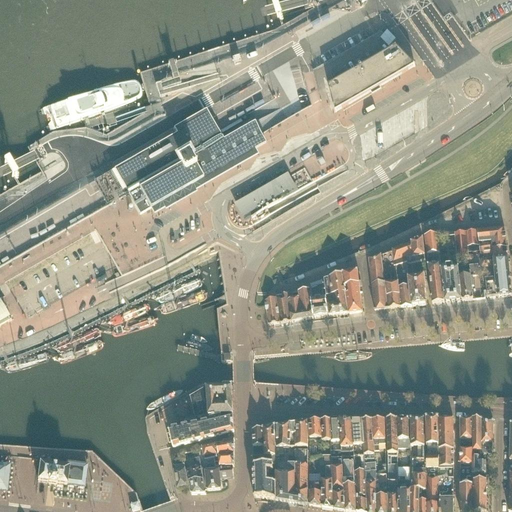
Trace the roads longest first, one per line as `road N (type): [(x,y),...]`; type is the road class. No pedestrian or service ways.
road 1 (secondary): [(511,79),(459,125),(298,222)]
road 2 (residential): [(244,411),(500,413)]
road 3 (secondary): [(298,222),(412,169),(511,95)]
road 4 (residential): [(510,222),(427,230),(362,259)]
road 5 (residential): [(370,326),(511,310)]
road 6 (secondary): [(242,342),(251,271),(267,245),(298,222)]
road 7 (residential): [(242,342),(370,326)]
